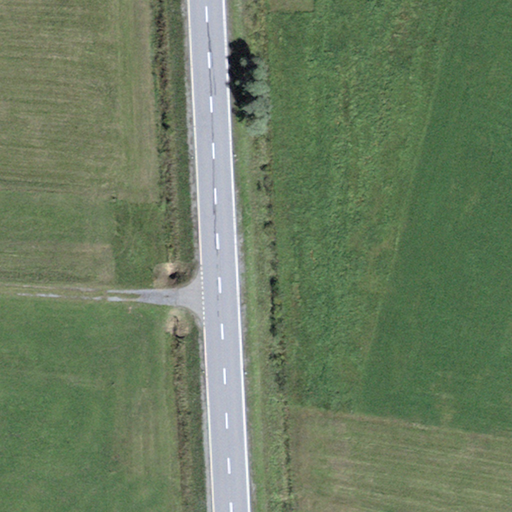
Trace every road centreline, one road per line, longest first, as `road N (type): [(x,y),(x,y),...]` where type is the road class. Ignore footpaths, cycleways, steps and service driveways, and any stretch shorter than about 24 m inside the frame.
road 1 (primary): [(232,511),(205,0)]
road 2 (track): [(0,290),(220,295)]
